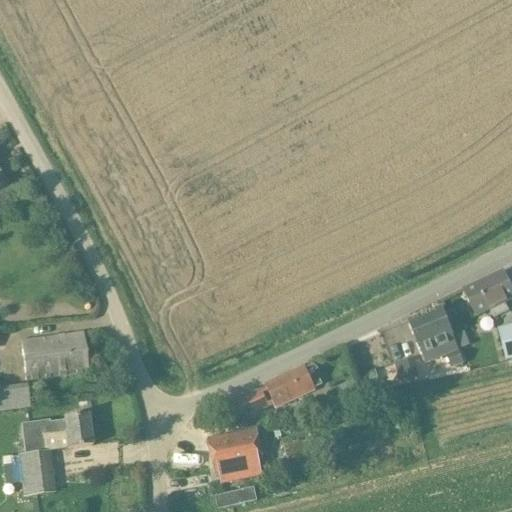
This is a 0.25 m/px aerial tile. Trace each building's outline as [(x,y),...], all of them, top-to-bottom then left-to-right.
[(511,300),(511,290),(504,273),(463,292),(475,318),(511,300)] [(442,310),(409,324),(420,351),(426,365),(446,357),(451,370),(463,365),(452,339),(453,338),(442,310)] [(511,326),(498,331),(506,362),(511,360),(511,326)] [(464,334),(457,337),(462,349),(469,346),(464,334)] [(21,344),(26,380),(86,372),(81,335),(53,339),(53,340),(21,344)] [(396,381),(416,378),(413,359),(393,362),(396,381)] [(312,366),(305,369),(304,368),(265,386),(266,390),(240,402),(248,418),(274,406),(275,409),(315,391),(315,390),(322,387),(318,379),(319,376),(318,371),(316,368),(314,367),(312,366)] [(364,388),(365,388),(375,384),(371,373),(360,377),(364,388)] [(0,412),(30,408),(29,407),(26,385),(0,388),(0,412)] [(45,439),(65,436),(67,450),(92,447),(88,417),(21,425),(25,455),(19,455),(24,498),(55,494),(50,451),(47,452),(45,439)] [(209,441),(215,474),(262,465),(255,432),(209,441)] [(311,442),(284,447),(289,471),(290,478),(314,473),(313,468),(316,467),(311,442)] [(214,507),(253,503),(252,489),(212,494),(214,507)]
